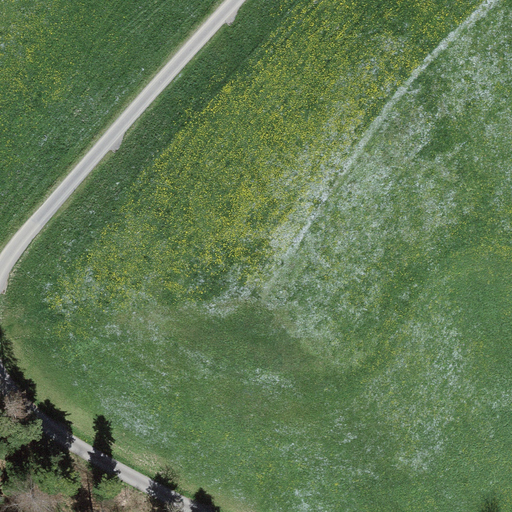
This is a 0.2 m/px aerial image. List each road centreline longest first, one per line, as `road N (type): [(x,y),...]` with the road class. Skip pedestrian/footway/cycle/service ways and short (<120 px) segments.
road 1 (track): [(239,0),(0,271)]
road 2 (track): [(0,373),(55,427),(203,511)]
